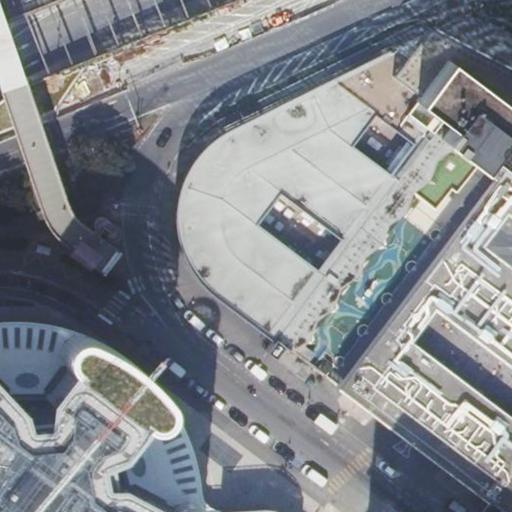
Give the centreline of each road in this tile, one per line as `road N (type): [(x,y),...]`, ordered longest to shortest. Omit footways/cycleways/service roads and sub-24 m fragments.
road 1 (unclassified): [(241,389),(165,310),(140,229),(149,171),(169,132),(244,57)]
road 2 (unclassified): [(241,389),(184,359),(77,281),(0,260)]
road 3 (primary): [(0,151),(244,57)]
road 4 (unclassified): [(404,511),(241,389)]
road 5 (primary): [(244,57),(376,0)]
road 6 (primary): [(0,72),(111,23)]
